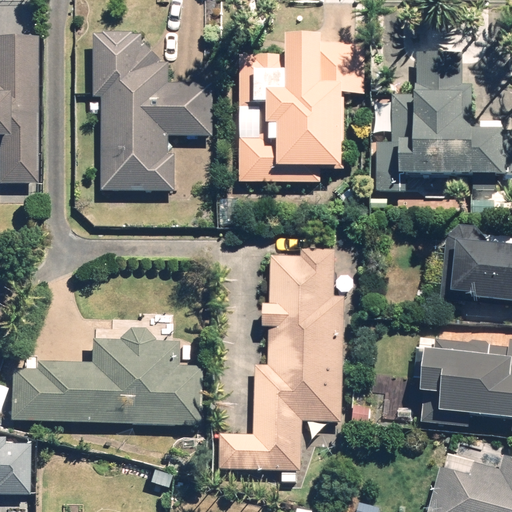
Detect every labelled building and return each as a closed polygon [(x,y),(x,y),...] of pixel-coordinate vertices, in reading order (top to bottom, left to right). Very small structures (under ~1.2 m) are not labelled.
[(90,102),(99,102),(96,195),(171,197),(173,141),(207,142),(209,87),(165,85),(166,66),(158,65),(139,48),(139,39),(93,36),(90,102)] [(0,44),(0,185),(33,187),(40,47),(0,44)] [(278,61),(238,60),(237,184),(320,185),(320,175),(335,175),(336,96),(362,97),(362,46),(278,45),(278,61)] [(377,148),(377,179),(497,182),(498,136),(471,136),(473,84),(461,84),(461,62),(412,61),(411,104),(388,103),(387,148),(377,148)] [(511,233),(445,231),(442,303),(511,306),(511,233)] [(253,371),(248,439),(219,437),(216,471),(280,475),(280,483),(295,485),(299,426),(337,428),(345,301),(329,300),(332,253),(297,250),(296,264),(270,262),(266,309),(259,309),(257,332),(268,333),(265,371),(253,371)] [(5,364),(3,421),(196,427),(198,369),(174,369),(175,346),(149,345),(142,336),(121,334),(110,344),(89,343),(88,366),(5,364)] [(428,360),(417,359),(414,426),(467,428),(467,423),(507,424),(507,438),(511,437),(511,345),(506,345),(505,350),(429,347),(428,360)] [(28,444),(0,442),(0,494),(24,496),(28,444)] [(437,471),(426,511),(511,511),(511,461),(499,458),(494,473),(473,467),(469,480),(437,471)]
